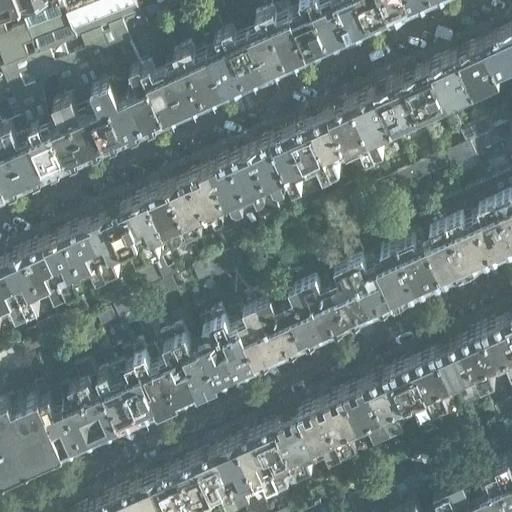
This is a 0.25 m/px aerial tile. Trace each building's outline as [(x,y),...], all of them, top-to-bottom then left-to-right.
[(38,47),(20,0),(0,0),(0,62),(1,62),(38,47)] [(20,0),(38,47),(49,43),(63,38),(78,32),(68,6),(65,0),(20,0)] [(136,0),(84,0),(68,6),(78,32),(81,31),(104,22),(111,19),(122,15),(139,8),(136,0)] [(309,46),(292,10),(291,8),(277,14),(276,11),(279,9),(275,0),(266,4),(289,55),(309,46)] [(329,37),(313,0),(302,0),(303,1),(308,3),(292,10),(309,46),(329,37)] [(350,27),(338,0),(313,0),(329,37),(350,27)] [(370,18),(361,0),(338,0),(350,27),(370,18)] [(391,9),(386,0),(361,0),(370,18),(391,9)] [(410,0),(386,0),(391,9),(410,0)] [(289,55),(266,4),(257,8),(261,17),(265,15),(266,19),(251,26),(268,64),(289,55)] [(128,128),(103,74),(94,54),(113,45),(132,37),(122,15),(111,19),(119,37),(112,39),(104,22),(81,31),(87,43),(69,51),(108,137),(128,128)] [(511,56),(511,18),(511,17),(498,22),(500,25),(483,33),(497,63),(511,56)] [(268,64),(251,26),(236,33),(234,29),(238,27),(234,19),(225,23),(247,74),(268,64)] [(247,74),(225,23),(214,28),(218,36),(222,34),(224,38),(209,45),(227,83),(247,74)] [(497,63),(483,33),(456,45),(473,82),(500,70),(497,63)] [(136,47),(132,37),(113,45),(118,55),(136,47)] [(227,83),(209,45),(195,52),(193,47),(196,46),(192,38),(183,42),(206,92),(227,83)] [(206,92),(183,42),(174,46),(177,54),(181,52),(184,57),(168,64),(185,102),(206,92)] [(49,43),(38,47),(51,74),(58,71),(67,90),(64,91),(89,145),(108,137),(69,51),(56,57),(49,43)] [(473,82),(456,45),(430,57),(447,94),(473,82)] [(48,75),(51,74),(38,47),(1,62),(48,164),(69,155),(53,119),(51,114),(48,108),(45,96),(44,92),(44,91),(43,88),(43,87),(44,84),(44,83),(44,81),(45,80),(46,78),(47,76),(48,75)] [(185,102),(168,64),(153,70),(151,65),(155,64),(151,56),(142,60),(165,111),(185,102)] [(165,111),(142,60),(141,57),(131,61),(140,81),(131,85),(147,119),(165,111)] [(447,94),(430,57),(402,69),(419,106),(447,94)] [(48,165),(23,110),(1,62),(0,62),(0,99),(8,95),(16,113),(3,118),(28,173),(48,165)] [(419,106),(402,69),(375,82),(392,118),(419,106)] [(147,119),(131,85),(121,89),(112,70),(103,74),(128,128),(147,119)] [(392,118),(375,82),(351,93),(376,146),(388,141),(380,124),(392,118)] [(89,145),(64,91),(55,96),(64,115),(53,119),(69,155),(89,145)] [(376,146),(351,93),(326,104),(343,141),(356,135),(364,152),(376,146)] [(346,147),(326,104),(307,112),(332,165),(340,161),(336,152),(346,147)] [(332,165),(307,112),(289,121),(304,154),(316,149),(316,152),(324,168),(332,165)] [(493,125),(486,112),(460,124),(467,137),(493,125)] [(511,131),(511,119),(511,117),(495,124),(496,126),(501,137),(511,131)] [(28,173),(3,118),(0,119),(0,135),(3,142),(0,143),(0,165),(8,182),(28,173)] [(304,154),(289,121),(269,130),(285,166),(292,182),(302,178),(294,162),(290,161),(304,154)] [(476,148),(501,137),(496,126),(471,137),(476,148)] [(285,166),(269,130),(249,139),(265,175),(270,173),(273,181),(277,184),(283,181),(277,170),(285,166)] [(451,160),(476,148),(471,137),(446,149),(451,160)] [(265,175),(249,139),(229,148),(245,184),(253,181),(258,193),(263,190),(265,186),(261,177),(265,175)] [(245,184),(229,148),(208,157),(225,194),(230,192),(234,201),(238,202),(243,200),(238,188),(245,184)] [(427,171),(451,160),(446,149),(422,160),(427,171)] [(225,194),(208,157),(188,167),(204,203),(212,199),(218,212),(223,209),(224,204),(220,196),(225,194)] [(427,171),(422,160),(399,170),(404,182),(427,171)] [(204,203),(188,167),(167,176),(184,212),(188,210),(192,219),(197,221),(202,219),(197,206),(204,203)] [(404,182),(399,170),(375,181),(380,193),(404,182)] [(184,212),(167,176),(147,185),(164,221),(171,218),(177,230),(182,228),(183,223),(179,214),(184,212)] [(355,204),(380,193),(375,181),(350,193),(355,204)] [(511,182),(495,190),(511,226),(511,182)] [(164,221),(147,185),(126,195),(150,247),(162,242),(154,225),(164,221)] [(492,248),(475,212),(468,215),(463,204),(461,205),(452,187),(437,194),(446,212),(468,259),(492,248)] [(511,239),(511,226),(495,190),(479,197),(484,208),(475,212),(492,248),(511,239)] [(150,247),(126,195),(105,204),(122,240),(132,236),(139,252),(150,247)] [(122,240),(105,204),(86,213),(109,265),(119,261),(112,244),(122,240)] [(468,259),(446,212),(430,219),(435,230),(427,234),(444,270),(468,259)] [(109,265),(86,213),(64,223),(80,259),(91,254),(98,270),(109,265)] [(261,219),(247,225),(251,234),(265,228),(261,219)] [(80,259),(64,223),(44,232),(68,284),(78,279),(71,263),(80,259)] [(444,270),(427,234),(419,237),(415,226),(398,234),(419,281),(444,270)] [(68,284),(44,232),(24,241),(41,277),(50,273),(57,289),(68,284)] [(419,281),(398,234),(382,241),(387,252),(378,256),(394,292),(419,281)] [(394,292),(378,256),(369,260),(360,241),(356,239),(345,244),(371,303),(394,292)] [(41,277),(24,241),(5,250),(28,302),(39,297),(31,281),(41,277)] [(371,303),(345,244),(334,249),(332,253),(341,273),(332,277),(348,313),(371,303)] [(28,302),(5,250),(0,251),(0,291),(1,295),(11,290),(18,307),(28,302)] [(348,313),(332,277),(323,281),(314,262),(309,260),(298,265),(325,324),(348,313)] [(325,324),(298,265),(288,270),(286,274),(295,294),(286,298),(302,334),(325,324)] [(141,284),(137,274),(117,283),(121,293),(141,284)] [(302,334),(286,298),(276,302),(267,283),(263,281),(252,286),(279,345),(302,334)] [(143,285),(133,290),(140,305),(150,301),(143,285)] [(279,345),(252,286),(241,291),(240,295),(249,315),(239,319),(256,355),(279,345)] [(116,307),(112,297),(93,306),(97,315),(116,307)] [(256,355),(239,319),(232,322),(222,300),(211,305),(237,364),(256,355)] [(60,320),(74,314),(80,311),(77,305),(57,314),(60,320)] [(237,364),(211,305),(200,310),(210,332),(202,336),(218,372),(237,364)] [(511,305),(503,309),(511,328),(511,305)] [(93,306),(80,311),(74,314),(78,324),(97,315),(93,306)] [(511,328),(503,309),(481,319),(497,353),(505,349),(511,365),(511,328)] [(41,329),(55,323),(60,320),(57,314),(38,323),(41,329)] [(78,324),(74,314),(60,320),(55,323),(60,332),(78,324)] [(218,372),(202,336),(193,340),(183,317),(172,322),(198,382),(218,372)] [(497,353),(481,319),(458,330),(480,380),(495,373),(487,357),(497,353)] [(198,382),(172,322),(160,327),(171,350),(162,354),(178,390),(198,382)] [(21,338),(37,331),(41,329),(38,323),(18,331),(21,338)] [(55,323),(41,329),(37,331),(41,341),(60,332),(55,323)] [(480,380),(458,330),(435,340),(450,373),(458,370),(466,386),(480,380)] [(17,340),(21,338),(18,331),(0,339),(0,344),(1,347),(17,340)] [(41,341),(37,331),(21,338),(17,340),(21,349),(41,341)] [(178,390),(162,354),(153,358),(143,335),(131,340),(135,349),(158,400),(178,390)] [(450,373),(435,340),(412,350),(435,400),(450,394),(442,377),(450,373)] [(158,400),(135,349),(126,352),(133,367),(123,371),(139,408),(158,400)] [(435,400),(412,350),(390,360),(405,394),(413,390),(420,407),(435,400)] [(121,416),(104,380),(94,385),(83,359),(74,363),(79,374),(102,425),(121,416)] [(405,394),(390,360),(367,371),(390,421),(404,414),(397,398),(405,394)] [(139,408),(123,371),(113,376),(106,361),(98,365),(104,380),(121,416),(139,408)] [(390,421),(367,371),(345,381),(360,414),(368,411),(375,427),(390,421)] [(102,425),(79,374),(70,378),(76,392),(66,397),(83,433),(102,425)] [(365,426),(344,381),(322,391),(344,441),(359,435),(356,429),(365,426)] [(0,471),(64,442),(40,391),(40,390),(19,399),(13,386),(0,392),(0,471)] [(83,433),(66,397),(56,401),(50,387),(40,391),(64,442),(83,433)] [(344,441),(322,391),(299,401),(314,435),(323,431),(330,448),(344,441)] [(314,435),(299,401),(277,412),(293,448),(299,461),(314,455),(307,438),(314,435)] [(293,448),(277,412),(257,421),(280,472),(291,467),(285,452),(293,448)] [(280,472),(257,421),(237,430),(253,466),(262,462),(268,477),(280,472)] [(253,466),(237,430),(217,439),(240,490),(251,485),(244,470),(253,466)] [(240,490),(217,439),(196,448),(213,484),(217,493),(226,489),(228,495),(240,490)] [(439,459),(432,443),(409,453),(417,469),(439,459)] [(213,484),(196,448),(176,457),(200,508),(211,503),(204,488),(213,484)] [(511,461),(507,451),(495,456),(511,494),(511,461)] [(511,511),(511,494),(495,456),(470,467),(479,486),(491,511),(511,511)] [(191,511),(200,508),(176,457),(156,466),(173,502),(181,498),(187,511),(191,511)] [(408,511),(402,498),(386,464),(341,484),(347,499),(353,511),(408,511)] [(173,502),(156,466),(136,475),(152,511),(166,511),(164,506),(173,502)] [(491,511),(479,486),(469,490),(460,472),(448,478),(463,511),(491,511)] [(152,511),(136,475),(116,484),(128,511),(152,511)] [(463,511),(448,478),(435,483),(444,502),(434,506),(436,511),(463,511)] [(128,511),(116,484),(96,494),(104,511),(128,511)] [(317,500),(315,496),(313,491),(293,500),(297,509),(317,500)] [(436,511),(434,506),(424,511),(415,493),(402,498),(408,511),(436,511)] [(104,511),(96,494),(76,503),(79,511),(104,511)] [(324,511),(317,495),(315,496),(317,500),(297,509),(298,511),(324,511)] [(274,511),(291,511),(297,509),(293,500),(273,509),(274,511)] [(79,511),(76,503),(56,511),(55,511),(79,511)]
